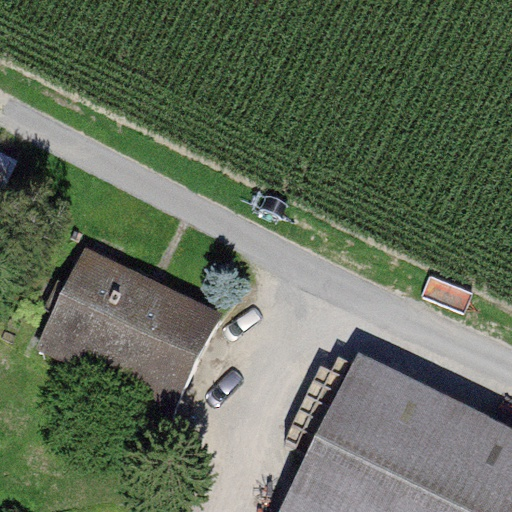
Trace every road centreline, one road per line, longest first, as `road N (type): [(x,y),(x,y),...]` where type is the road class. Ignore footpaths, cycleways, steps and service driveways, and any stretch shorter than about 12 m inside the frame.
road 1 (track): [(0,109),(511,360)]
road 2 (unknown): [(335,273),(213,511)]
